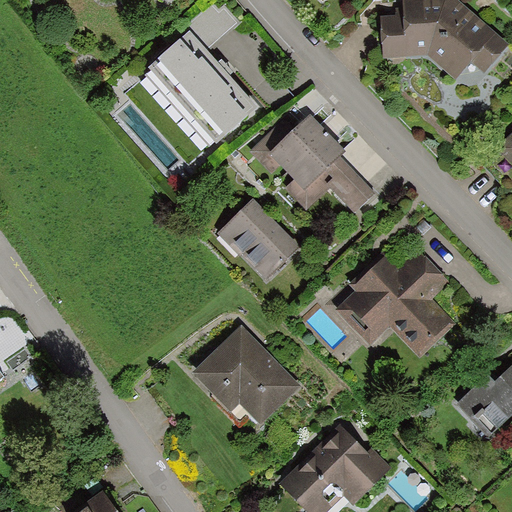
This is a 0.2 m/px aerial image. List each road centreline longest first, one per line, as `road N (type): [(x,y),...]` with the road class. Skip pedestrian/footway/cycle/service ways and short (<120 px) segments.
road 1 (residential): [(511,265),(263,0)]
road 2 (residential): [(0,264),(179,511)]
